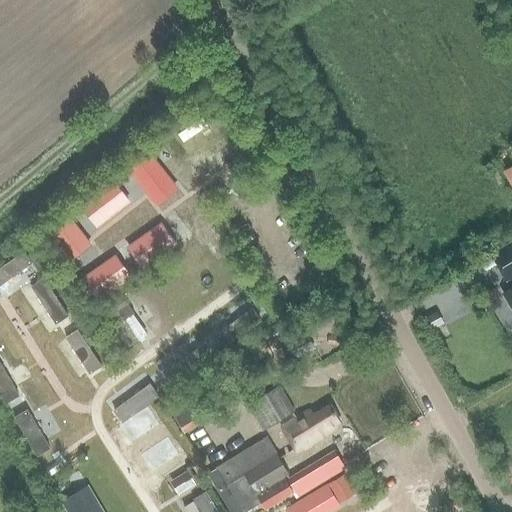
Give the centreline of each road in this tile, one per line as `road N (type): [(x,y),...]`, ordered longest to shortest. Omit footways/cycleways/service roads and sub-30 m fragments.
road 1 (unclassified): [(500,511),(211,0)]
road 2 (track): [(0,203),(222,18)]
